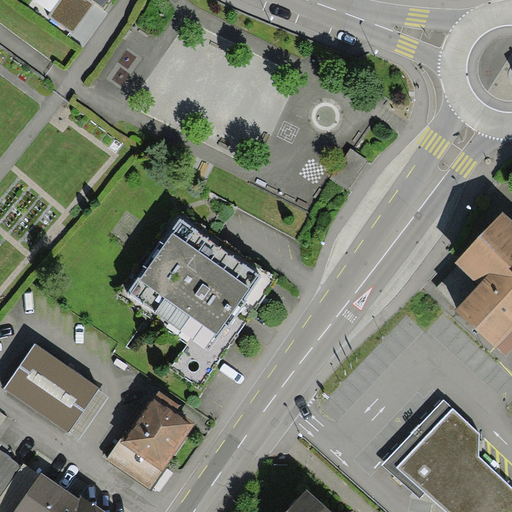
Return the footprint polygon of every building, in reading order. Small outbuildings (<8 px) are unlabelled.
[(95,4),(89,0),(86,0),(86,1),(84,0),(59,0),(48,16),(73,34),(95,4)] [(109,0),(92,0),(104,8),(109,0)] [(351,151),(330,181),(349,194),(370,164),(351,151)] [(511,220),(502,212),(454,263),(478,286),(455,311),(496,349),(498,347),(511,331),(511,220)] [(181,218),(127,293),(208,350),(261,276),(181,218)] [(511,349),(511,331),(498,347),(506,355),(511,349)] [(4,389),(70,432),(99,390),(100,388),(35,344),(4,389)] [(109,397),(99,390),(70,432),(80,439),(109,397)] [(181,406),(159,391),(124,440),(122,443),(163,472),(194,425),(177,413),(181,406)] [(453,409),(444,400),(432,410),(382,465),(418,500),(425,493),(397,468),(453,409)] [(425,493),(446,511),(511,511),(511,487),(479,456),(479,434),(453,409),(397,468),(425,493)] [(122,443),(124,440),(121,439),(107,459),(151,490),(163,472),(122,443)] [(0,495),(22,465),(0,449),(0,495)] [(0,495),(0,511),(14,511),(40,475),(24,463),(22,465),(0,495)] [(104,511),(81,496),(79,499),(42,473),(40,475),(14,511),(104,511)] [(330,511),(306,490),(285,511),(330,511)]
